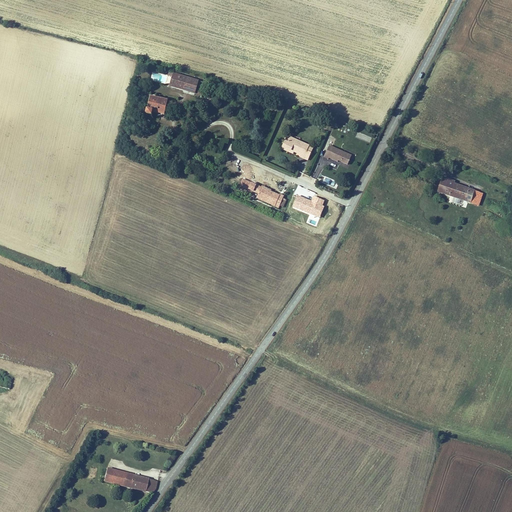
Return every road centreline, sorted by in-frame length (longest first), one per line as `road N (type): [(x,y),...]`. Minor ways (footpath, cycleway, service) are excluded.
road 1 (tertiary): [(351,204),(323,258),(146,511)]
road 2 (tertiary): [(459,0),(351,204)]
road 3 (unclassified): [(233,153),(351,204)]
